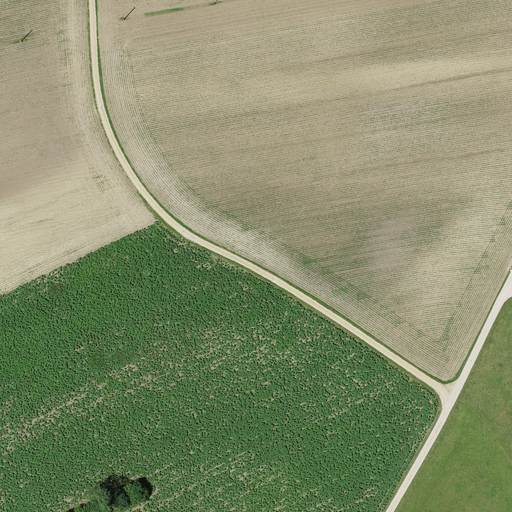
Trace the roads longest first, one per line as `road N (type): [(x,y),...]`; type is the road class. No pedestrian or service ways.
road 1 (track): [(452,393),(307,296),(168,220),(111,138),(88,0)]
road 2 (track): [(511,280),(389,511)]
